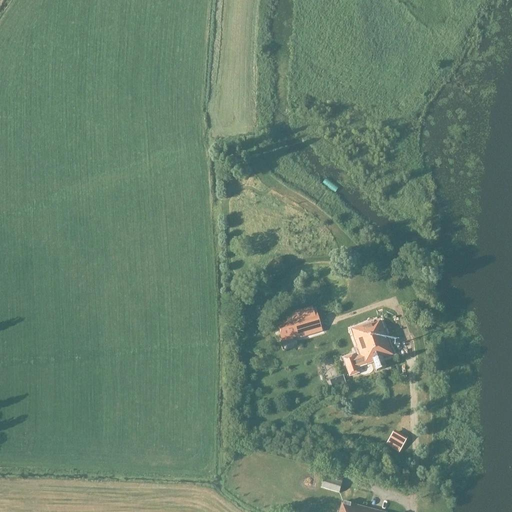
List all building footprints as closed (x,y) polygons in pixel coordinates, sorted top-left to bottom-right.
[(279,333),(282,343),(291,340),(291,337),(297,336),(298,338),(321,331),(315,315),(313,315),(311,308),(301,311),(303,318),(296,320),(295,319),(277,324),(279,333)] [(374,323),(373,322),(351,330),(360,357),(353,360),(352,355),(342,358),(349,377),(358,373),(356,367),(372,361),(376,371),(386,368),(383,359),(392,356),(380,321),(374,323)] [(406,441),(392,433),(385,446),(399,453),(406,441)] [(344,478),(332,474),(330,480),(324,478),(321,488),(339,494),(344,478)] [(380,511),(343,503),(343,504),(341,503),(339,511),(380,511)]
